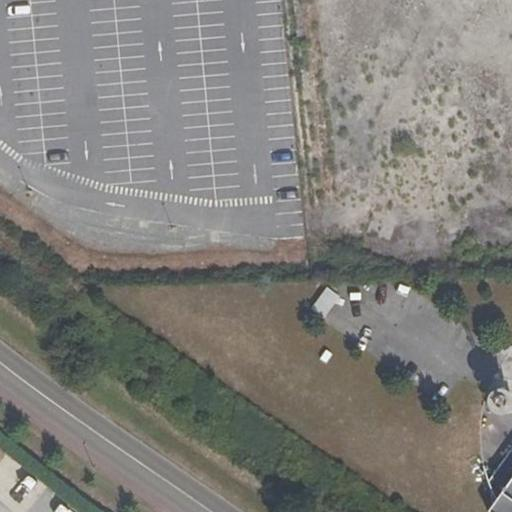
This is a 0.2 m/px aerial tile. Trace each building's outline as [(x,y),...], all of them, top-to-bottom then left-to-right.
[(336,297),(324,288),(309,309),(321,317),(336,297)] [(511,343),(509,341),(499,352),(502,355),(511,344),(511,343)] [(502,407),(501,397),(496,396),(495,390),(493,391),(492,391),(488,393),(487,395),(485,397),(484,401),(484,403),(485,406),(486,408),(487,411),(489,412),(491,414),(494,415),(499,415),(498,409),(502,407)] [(493,500),(494,501),(511,476),(511,445),(486,482),(488,488),(490,494),(492,498),(493,500)] [(511,511),(511,476),(494,501),(486,511),(511,511)]
